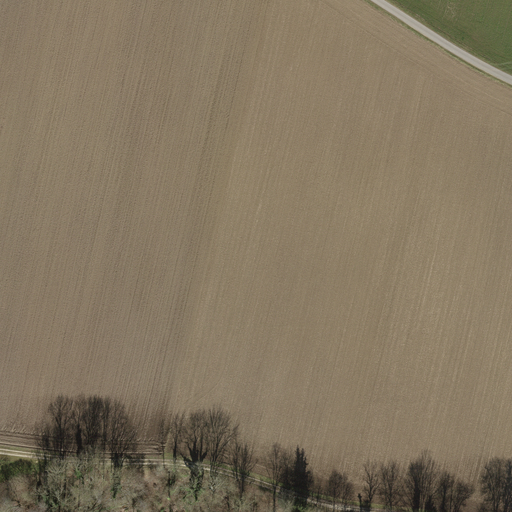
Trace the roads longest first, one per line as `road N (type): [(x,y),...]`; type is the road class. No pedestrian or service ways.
road 1 (track): [(393,511),(313,502),(189,462),(0,451)]
road 2 (unclassified): [(379,0),(511,81)]
